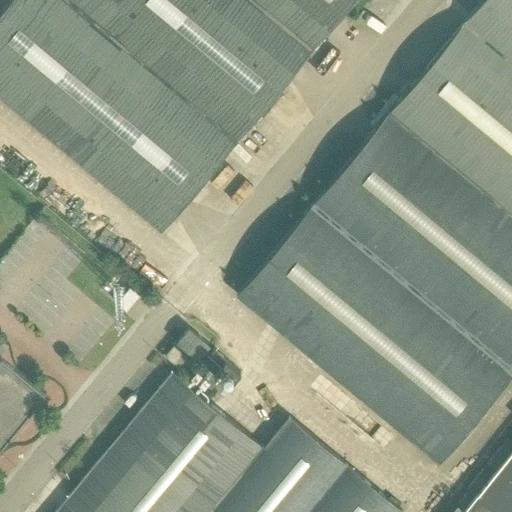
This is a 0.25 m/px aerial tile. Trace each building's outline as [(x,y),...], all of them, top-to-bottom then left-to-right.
[(2,0),(0,3),(0,93),(160,228),(348,0),(2,0)] [(511,0),(477,0),(236,294),(438,461),(511,372),(511,0)] [(240,153),(226,171),(249,189),(263,172),(240,153)] [(126,307),(139,291),(130,283),(117,299),(126,307)] [(197,358),(209,344),(189,327),(177,341),(197,358)] [(183,370),(192,360),(174,345),(165,355),(183,370)] [(229,384),(240,371),(211,348),(186,381),(172,370),(53,511),(401,511),(403,510),(289,415),(263,446),(197,391),(214,372),(229,384)] [(0,450),(46,395),(1,359),(0,360),(0,450)] [(511,511),(511,445),(462,508),(458,511),(511,511)]
